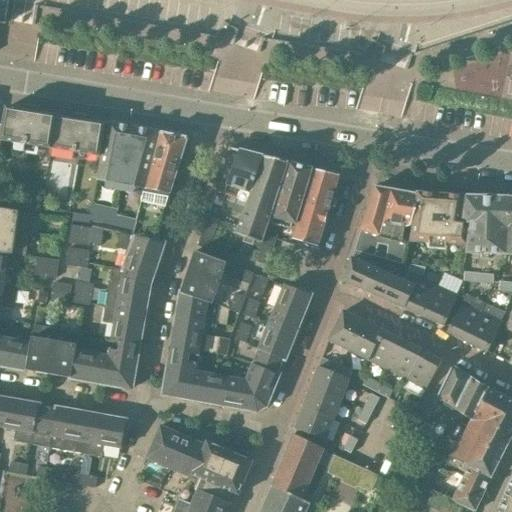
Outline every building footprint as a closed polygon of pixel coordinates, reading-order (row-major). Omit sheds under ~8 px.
[(7,14),(9,4),(9,0),(0,0),(0,23),(4,24),(6,24),(7,20),(6,20),(7,14)] [(27,105),(27,106),(26,111),(7,108),(2,140),(51,149),(56,115),(38,112),(39,107),(27,105)] [(75,118),(56,115),(51,149),(101,157),(106,123),(86,120),(87,115),(76,113),(75,118)] [(109,124),(98,180),(108,182),(107,184),(117,186),(117,184),(130,186),(130,190),(138,192),(139,188),(146,189),(146,186),(163,134),(109,124)] [(187,139),(163,134),(146,186),(171,191),(188,140),(187,139)] [(219,181),(216,191),(226,195),(222,208),(244,216),(264,157),(254,154),(239,150),(230,148),(219,181)] [(244,216),(238,234),(263,242),(264,242),(265,238),(268,230),(271,218),(289,163),(264,157),(244,216)] [(297,225),(314,169),(289,163),(271,218),(297,225)] [(340,175),(314,169),(297,225),(293,239),(318,247),(340,175)] [(135,234),(137,235),(155,241),(171,191),(146,186),(146,189),(138,219),(136,231),(135,234)] [(355,251),(401,263),(403,240),(415,241),(418,194),(376,186),(355,251)] [(418,194),(415,241),(426,242),(426,247),(444,249),(445,243),(465,245),(467,197),(418,194)] [(494,197),(482,197),(467,197),(465,245),(464,251),(506,253),(508,198),(494,197)] [(108,213),(115,215),(116,215),(117,209),(101,205),(100,211),(108,213)] [(32,213),(0,208),(0,230),(29,234),(32,213)] [(98,221),(100,211),(93,210),(90,220),(98,221)] [(105,223),(108,213),(100,211),(98,221),(105,223)] [(113,225),(115,215),(108,213),(105,223),(113,225)] [(115,215),(113,225),(120,227),(122,216),(116,215),(115,215)] [(120,227),(127,228),(130,218),(122,216),(120,227)] [(215,228),(218,219),(207,216),(204,225),(215,228)] [(137,220),(130,218),(127,228),(135,230),(137,220)] [(204,225),(202,233),(212,237),(215,228),(204,225)] [(70,234),(81,236),(82,227),(72,226),(71,226),(70,234)] [(82,227),(81,236),(91,237),(92,229),(82,227)] [(103,230),(92,229),(91,237),(90,243),(101,244),(103,230)] [(29,234),(0,230),(0,251),(8,253),(26,255),(29,234)] [(275,239),(277,233),(268,230),(265,238),(275,241),(275,239)] [(211,240),(212,237),(202,233),(198,246),(211,240)] [(70,234),(69,243),(80,244),(81,236),(70,234)] [(137,235),(130,256),(157,265),(164,243),(155,241),(137,235)] [(90,246),(90,243),(91,237),(81,236),(80,244),(90,246)] [(262,246),(272,249),(275,241),(265,238),(264,242),(263,242),(262,246)] [(211,250),(214,240),(211,240),(198,246),(211,250)] [(214,240),(211,250),(219,253),(222,243),(214,240)] [(219,253),(228,256),(231,246),(222,243),(219,253)] [(262,246),(260,254),(270,257),(272,249),(262,246)] [(79,250),(68,248),(67,257),(78,258),(79,250)] [(79,250),(78,258),(89,260),(90,251),(79,250)] [(195,251),(188,270),(220,282),(247,292),(250,283),(241,279),(232,276),(223,273),(226,263),(195,251)] [(267,265),(270,257),(260,254),(257,262),(267,265)] [(150,285),(157,265),(130,256),(124,277),(150,285)] [(48,259),(38,257),(37,266),(47,268),(48,259)] [(78,258),(67,257),(66,265),(77,267),(78,258)] [(87,268),(89,260),(78,258),(77,267),(81,267),(87,268)] [(344,282),(364,291),(374,268),(352,258),(344,282)] [(48,259),(47,268),(57,270),(59,260),(48,259)] [(223,273),(232,276),(236,267),(226,263),(223,273)] [(423,267),(407,264),(405,273),(421,276),(423,267)] [(37,266),(35,276),(46,277),(47,268),(37,266)] [(92,269),(87,268),(81,267),(79,277),(91,279),(92,269)] [(244,270),(236,267),(232,276),(241,279),(244,270)] [(46,277),(56,279),(57,270),(47,268),(46,277)] [(113,268),(105,308),(118,310),(145,315),(150,285),(124,277),(126,270),(122,270),(113,268)] [(394,277),(374,268),(364,291),(384,300),(394,277)] [(250,283),(254,274),(244,270),(241,279),(250,283)] [(493,282),(493,280),(494,273),(463,270),(462,279),(493,282)] [(212,305),(219,284),(188,272),(180,292),(212,305)] [(255,283),(266,287),(269,279),(258,275),(255,283)] [(384,300),(403,309),(413,286),(394,277),(384,300)] [(417,279),(413,286),(403,309),(424,318),(437,288),(417,279)] [(86,283),(78,281),(76,292),(84,293),(86,283)] [(511,282),(499,281),(498,290),(511,291),(511,282)] [(55,282),(53,293),(62,295),(64,283),(55,282)] [(4,284),(0,283),(0,311),(1,303),(13,304),(16,286),(4,284)] [(64,283),(62,295),(70,296),(72,285),(64,283)] [(86,283),(84,293),(93,295),(95,284),(86,283)] [(255,283),(252,291),(263,295),(266,287),(255,283)] [(285,285),(273,317),(298,327),(311,295),(285,285)] [(437,288),(424,318),(444,327),(458,297),(437,288)] [(48,293),(39,291),(38,302),(46,303),(48,293)] [(84,293),(76,292),(74,302),(82,304),(84,293)] [(218,307),(212,305),(180,292),(176,318),(204,322),(215,324),(218,307)] [(60,306),(62,295),(53,293),(51,305),(60,306)] [(84,293),(82,304),(91,306),(93,295),(84,293)] [(235,294),(232,302),(243,305),(246,297),(245,297),(235,294)] [(60,306),(68,308),(69,302),(70,296),(62,295),(60,306)] [(257,311),(260,302),(250,299),(247,307),(257,311)] [(240,314),(243,305),(232,302),(230,310),(240,314)] [(462,303),(452,322),(447,332),(468,342),(482,312),(462,303)] [(257,311),(247,307),(244,315),(254,319),(257,311)] [(113,339),(123,341),(140,344),(145,315),(118,310),(113,339)] [(329,340),(348,350),(363,321),(343,311),(329,340)] [(488,352),(503,322),(482,312),(468,342),(488,352)] [(263,342),(288,352),(298,327),(273,317),(263,342)] [(199,352),(204,322),(176,318),(171,347),(199,352)] [(348,350),(355,353),(368,360),(383,331),(363,321),(348,350)] [(238,331),(249,335),(252,326),(241,323),(238,331)] [(35,325),(32,343),(27,371),(49,374),(57,329),(35,325)] [(57,329),(49,374),(71,378),(76,351),(79,333),(57,329)] [(249,335),(238,331),(235,339),(246,343),(249,335)] [(368,360),(388,370),(403,341),(383,331),(368,360)] [(0,337),(0,365),(27,371),(32,343),(4,338),(0,337)] [(219,337),(218,346),(229,348),(230,339),(219,337)] [(104,384),(131,389),(132,388),(140,344),(123,341),(121,350),(111,349),(109,357),(104,384)] [(403,341),(388,370),(408,380),(422,350),(403,341)] [(263,342),(256,359),(281,369),(288,352),(263,342)] [(227,357),(229,348),(218,346),(216,355),(227,357)] [(111,349),(102,347),(101,355),(109,357),(111,349)] [(199,352),(171,347),(163,394),(164,395),(196,400),(200,373),(195,373),(196,366),(199,352)] [(442,361),(422,350),(408,380),(426,390),(442,361)] [(76,351),(71,378),(104,384),(109,357),(101,355),(76,351)] [(256,359),(247,381),(262,409),(266,407),(281,369),(256,359)] [(334,373),(337,364),(322,359),(319,367),(334,373)] [(337,364),(334,373),(349,378),(353,370),(337,364)] [(319,367),(311,387),(342,399),(349,378),(334,373),(319,367)] [(224,405),(229,378),(230,370),(220,368),(218,377),(200,373),(196,400),(224,405)] [(454,368),(436,399),(453,409),(472,379),(454,368)] [(367,377),(363,385),(376,392),(380,384),(367,377)] [(224,405),(243,409),(258,411),(262,409),(247,381),(229,378),(224,405)] [(489,389),(472,379),(453,409),(452,410),(470,420),(489,389)] [(376,392),(380,394),(381,395),(389,399),(393,391),(380,384),(376,392)] [(334,420),(342,399),(311,387),(303,408),(334,420)] [(511,400),(489,389),(470,420),(461,437),(459,436),(447,458),(467,469),(490,480),(491,476),(511,435),(511,400)] [(372,394),(365,407),(373,411),(380,398),(372,394)] [(418,404),(404,397),(400,404),(414,411),(418,404)] [(14,441),(32,444),(39,405),(2,398),(0,409),(0,426),(16,429),(14,441)] [(32,444),(51,448),(58,408),(57,408),(39,405),(32,444)] [(373,411),(365,407),(358,420),(366,424),(373,411)] [(51,448),(89,454),(96,415),(58,408),(51,448)] [(326,440),(334,420),(303,408),(299,419),(296,429),(326,440)] [(126,420),(96,415),(89,454),(102,457),(104,445),(122,448),(126,420)] [(146,459),(170,469),(184,435),(160,426),(146,459)] [(272,486),(302,501),(325,447),(293,434),(272,486)] [(206,445),(184,435),(170,469),(192,478),(206,445)] [(356,440),(348,436),(342,449),(350,453),(356,440)] [(227,502),(232,492),(239,495),(253,461),(207,441),(206,445),(192,478),(193,478),(194,476),(202,479),(198,489),(227,502)] [(379,491),(385,479),(355,465),(326,451),(320,463),(329,468),(328,470),(348,480),(372,491),(373,488),(379,491)] [(391,468),(398,472),(405,459),(398,455),(391,468)] [(412,462),(405,459),(398,472),(405,475),(412,462)] [(9,473),(26,476),(28,465),(11,462),(9,473)] [(405,475),(412,479),(419,466),(414,463),(412,462),(405,475)] [(419,466),(412,479),(419,483),(426,470),(419,466)] [(39,467),(37,477),(54,480),(56,470),(39,467)] [(476,511),(488,483),(490,480),(467,469),(453,500),(476,511)] [(426,470),(419,483),(426,486),(433,473),(426,470)] [(72,473),(70,483),(83,486),(85,475),(72,473)] [(85,475),(83,486),(96,488),(97,477),(85,475)] [(389,504),(396,490),(386,485),(379,499),(389,504)] [(305,511),(309,504),(302,501),(272,486),(259,511),(305,511)] [(227,511),(231,503),(227,502),(198,489),(192,504),(179,499),(176,507),(187,511),(227,511)] [(497,511),(511,511),(511,499),(505,495),(497,511)]
